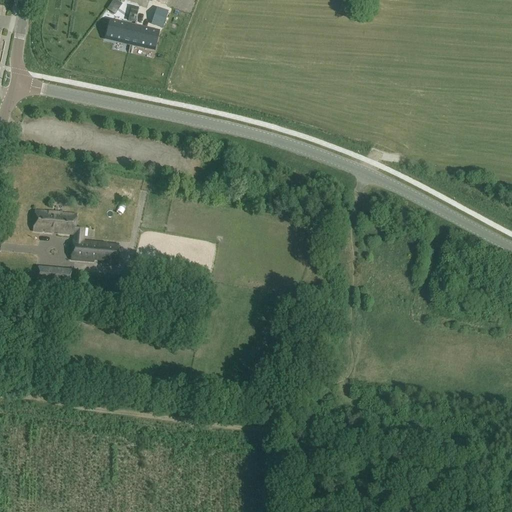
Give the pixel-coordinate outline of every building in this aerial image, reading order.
[(124,36),(132,38),(135,25),(127,24),(128,23),(111,19),(107,36),(123,40),(124,36)] [(142,26),(142,27),(135,25),(132,38),(139,40),(138,44),(155,48),(159,30),(142,26)] [(35,211),(34,224),(33,231),(74,235),(73,241),(72,241),(71,260),(93,262),(93,260),(101,261),(101,263),(116,264),(118,246),(82,242),(83,229),(75,229),(76,215),(35,211)] [(44,271),(43,282),(64,283),(64,273),(44,271)] [(7,304),(4,314),(12,316),(16,306),(7,304)]
